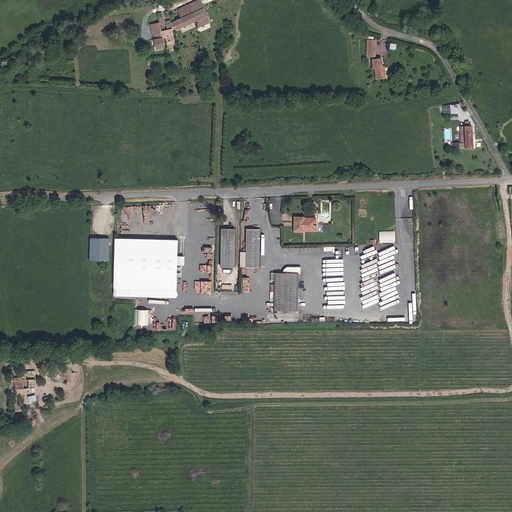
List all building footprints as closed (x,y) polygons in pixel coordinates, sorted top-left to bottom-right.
[(201,0),(191,5),(198,21),(199,26),(209,23),(208,15),(201,0)] [(173,31),(173,32),(198,21),(191,5),(178,10),(182,19),(171,23),(173,31)] [(158,13),(160,23),(163,39),(166,39),(169,38),(168,32),(173,31),(171,23),(169,11),(158,13)] [(164,47),(160,23),(143,26),(147,41),(145,42),(148,54),(157,52),(156,49),(164,47)] [(211,36),(209,23),(199,26),(199,29),(200,38),(202,37),(208,37),(211,36)] [(173,32),(173,31),(168,32),(169,38),(166,39),(168,46),(175,44),(173,32)] [(377,40),(369,40),(368,55),(376,56),(377,40)] [(195,49),(182,51),(184,69),(198,67),(195,49)] [(385,77),(385,68),(383,68),(382,65),(382,57),(372,58),(373,67),(376,66),(376,77),(385,77)] [(464,135),(459,135),(459,145),(462,145),(462,149),(472,149),(471,127),(467,127),(467,122),(464,122),(464,126),(464,135)] [(294,233),(303,234),(303,232),(314,232),(314,228),(317,228),(317,226),(316,226),(316,221),(304,221),(303,219),(295,219),(294,233)] [(216,226),(207,226),(207,235),(212,235),(212,246),(216,246),(216,226)] [(220,228),(219,267),(233,267),(234,229),(220,228)] [(245,229),(245,267),(258,268),(258,229),(245,229)] [(379,242),(396,242),(396,231),(379,230),(379,242)] [(90,260),(98,260),(107,260),(108,260),(110,238),(91,237),(90,260)] [(114,287),(176,289),(177,239),(116,237),(114,287)] [(216,256),(216,248),(207,247),(207,256),(216,256)] [(288,312),(289,266),(287,266),(282,274),(275,273),(274,311),(288,312)] [(301,267),(289,266),(288,312),(298,311),(299,274),(301,274),(301,267)] [(157,306),(145,306),(145,329),(161,330),(161,319),(157,319),(157,306)]
